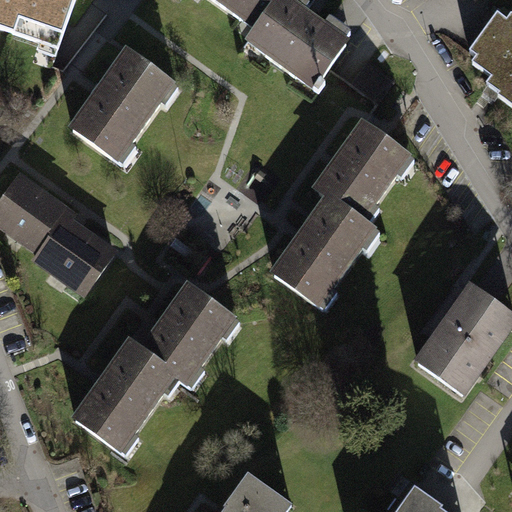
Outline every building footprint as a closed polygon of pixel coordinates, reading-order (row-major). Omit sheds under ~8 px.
[(0,0),(0,28),(59,48),(75,0),(0,0)] [(220,0),(267,32),(292,0),(220,0)] [(325,96),(364,45),(300,0),(292,0),(258,48),(325,96)] [(511,18),(508,16),(476,61),(504,80),(494,95),(511,107),(511,18)] [(176,83),(125,47),(67,128),(118,164),(176,83)] [(379,104),(395,82),(369,64),(353,86),(379,104)] [(427,163),(377,125),(326,194),(337,202),(379,230),(427,163)] [(78,215),(20,174),(0,202),(0,229),(36,255),(32,261),(85,299),(119,252),(75,221),(78,215)] [(337,202),(284,278),(332,314),(389,237),(379,230),(337,202)] [(511,349),(511,310),(482,289),(424,366),(473,402),(511,349)] [(243,328),(191,291),(144,355),(183,383),(196,392),(243,328)] [(134,347),(76,425),(125,461),(183,383),(144,355),(134,347)] [(301,511),(302,511),(259,482),(237,511),(301,511)] [(446,511),(422,496),(411,511),(446,511)]
